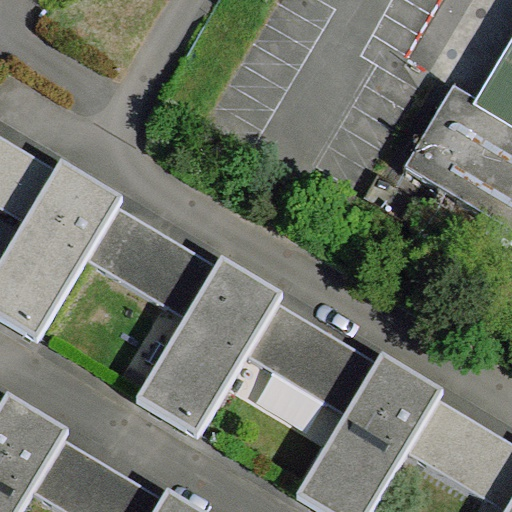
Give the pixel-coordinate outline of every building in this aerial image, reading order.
[(457,95),(448,111),(511,149),(511,56),(480,109),(457,95)] [(511,149),(448,111),(407,176),(441,196),(457,206),(476,217),(511,238),(511,149)] [(59,176),(0,140),(0,211),(28,228),(59,176)] [(123,207),(63,170),(59,176),(28,228),(0,273),(0,325),(38,349),(89,266),(120,213),(123,207)] [(457,206),(441,196),(436,207),(424,209),(416,207),(406,224),(410,227),(413,238),(410,244),(428,256),(432,250),(444,248),(450,252),(461,233),(454,230),(451,216),(457,206)] [(120,213),(89,266),(115,282),(148,229),(120,213)] [(218,272),(148,229),(115,282),(188,323),(218,272)] [(283,303),(222,266),(218,272),(188,323),(137,408),(197,445),(248,362),(279,309),(283,303)] [(279,309),(248,362),(275,378),(307,325),(279,309)] [(380,369),(307,325),(275,378),(349,421),(380,369)] [(445,399),(384,362),(380,369),(349,421),(299,504),(311,511),(377,511),(410,458),(441,405),(445,399)] [(67,438),(7,402),(3,408),(0,413),(0,511),(23,511),(33,497),(64,445),(67,438)] [(441,405),(410,458),(437,474),(469,421),(441,405)] [(510,511),(511,510),(511,448),(469,421),(437,474),(500,511),(510,511)] [(64,445),(33,497),(57,511),(60,511),(92,461),(64,445)] [(157,511),(163,504),(92,461),(60,511),(157,511)] [(189,511),(166,498),(163,504),(157,511),(189,511)]
